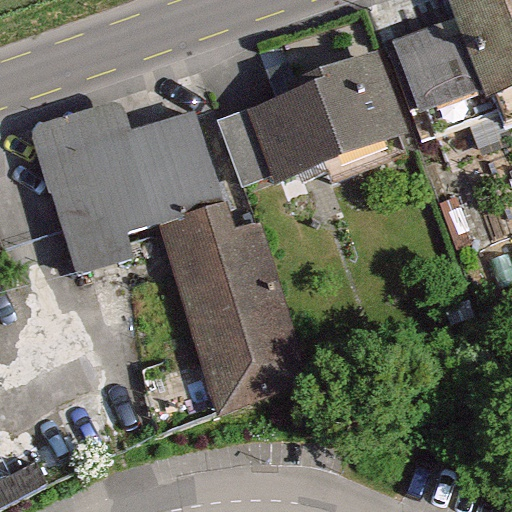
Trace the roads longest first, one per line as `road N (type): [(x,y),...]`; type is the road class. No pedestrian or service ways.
road 1 (primary): [(0,99),(284,0)]
road 2 (unclassified): [(319,511),(263,498),(170,511)]
